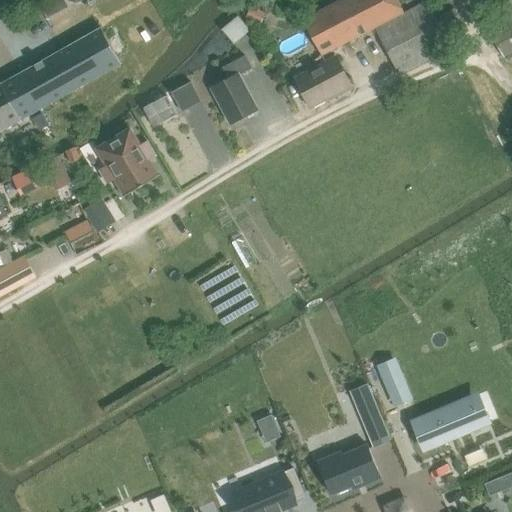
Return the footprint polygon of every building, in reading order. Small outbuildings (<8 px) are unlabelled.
[(448,33),(464,25),(455,8),(439,16),(430,0),(429,0),(404,14),(396,0),(342,0),(303,20),(322,56),(375,28),(399,75),(454,46),(448,33)] [(511,53),(511,0),(496,9),(505,25),(490,34),(504,58),(511,53)] [(246,19),(261,26),(266,14),(251,8),(246,19)] [(239,16),(222,31),(234,45),(251,30),(239,16)] [(100,27),(0,83),(0,139),(2,139),(4,131),(121,65),(100,27)] [(231,124),(258,110),(239,75),(252,68),(245,55),(224,67),(230,79),(212,88),(231,124)] [(351,87),(336,58),(296,79),(300,87),(310,107),(342,91),(351,87)] [(191,83),(172,93),(182,112),(201,102),(191,83)] [(177,115),(167,96),(143,108),(153,128),(177,115)] [(107,185),(115,180),(124,196),(123,197),(124,198),(160,176),(159,175),(158,175),(148,159),(155,155),(148,142),(141,146),(130,129),(120,134),(95,149),(106,167),(98,171),(107,185)] [(76,148),(67,152),(72,163),(81,159),(76,148)] [(47,171),(63,164),(60,157),(44,165),(47,171)] [(31,169),(13,178),(22,196),(40,187),(31,169)] [(86,212),(101,236),(119,224),(105,200),(86,212)] [(5,266),(12,262),(7,250),(0,253),(0,256),(4,265),(5,266)] [(0,296),(36,278),(24,257),(0,270),(0,296)] [(395,361),(380,367),(395,404),(411,398),(395,361)] [(373,399),(357,406),(375,447),(390,440),(373,399)] [(467,400),(413,422),(425,450),(486,424),(478,405),(471,409),(467,400)] [(342,452),(318,462),(332,495),(366,481),(367,484),(382,478),(368,445),(343,455),(342,452)] [(294,468),(233,493),(239,507),(241,511),(277,511),(281,511),(282,511),(282,510),(289,507),(287,504),(306,496),(294,468)]
